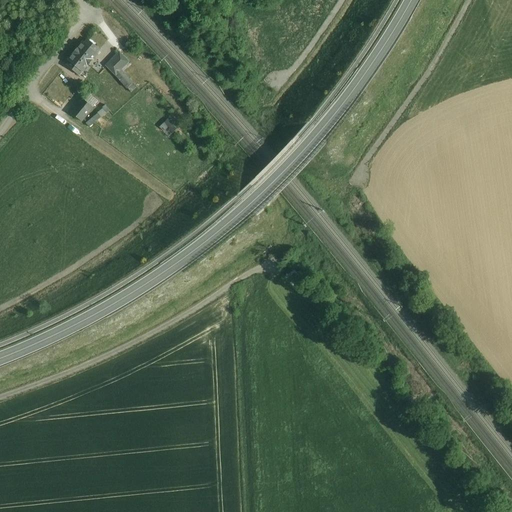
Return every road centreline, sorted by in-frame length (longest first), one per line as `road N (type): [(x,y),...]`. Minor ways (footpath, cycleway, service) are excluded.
road 1 (secondary): [(0,355),(73,322),(179,255),(314,128),(403,0)]
road 2 (unclassified): [(87,6),(0,128)]
